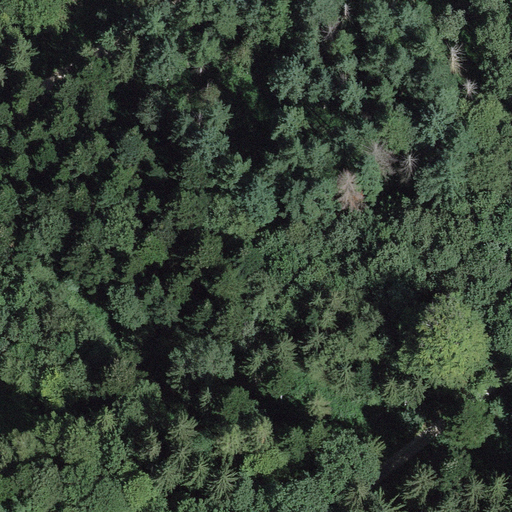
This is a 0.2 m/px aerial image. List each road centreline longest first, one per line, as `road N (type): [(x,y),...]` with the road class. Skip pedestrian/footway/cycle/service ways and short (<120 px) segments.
road 1 (track): [(328,511),(511,360)]
road 2 (track): [(0,115),(206,0)]
